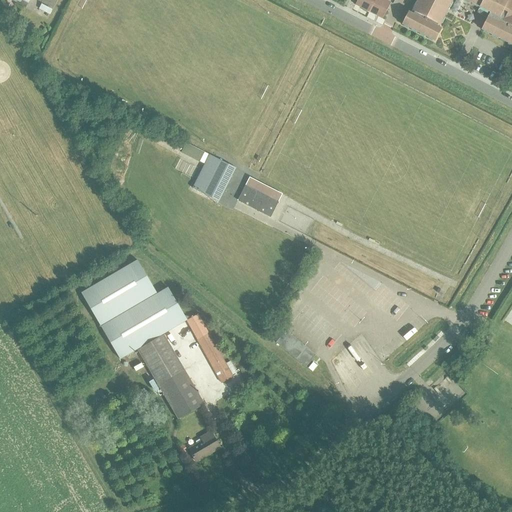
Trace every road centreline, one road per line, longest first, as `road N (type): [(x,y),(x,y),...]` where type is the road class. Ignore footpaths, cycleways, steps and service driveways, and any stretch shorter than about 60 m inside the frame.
road 1 (residential): [(333,443),(461,322),(511,240)]
road 2 (unclassified): [(198,511),(278,485),(333,443)]
road 3 (residential): [(511,101),(383,35)]
